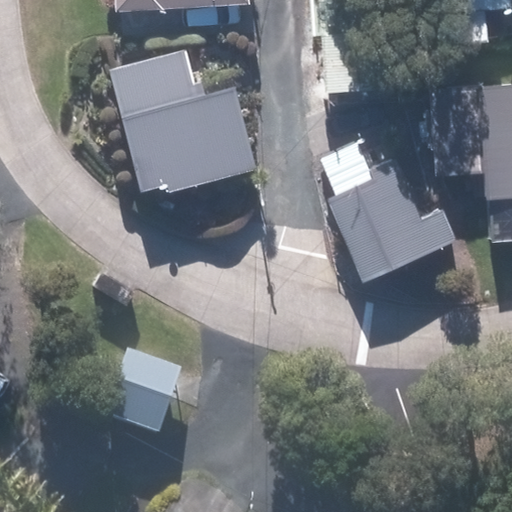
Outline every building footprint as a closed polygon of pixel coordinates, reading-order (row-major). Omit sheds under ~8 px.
[(124,0),(125,14),(257,8),(256,0),(124,0)] [(350,0),(351,39),(333,38),(335,98),(410,94),(407,0),(350,0)] [(511,0),(445,0),(447,20),(511,15),(511,0)] [(133,122),(152,196),(173,191),(175,198),(215,189),(208,163),(221,161),(208,106),(200,108),(193,83),(132,100),(137,122),(133,122)] [(511,92),(441,98),(448,206),(511,202),(511,92)] [(335,204),(371,288),(445,255),(406,165),(377,177),(365,145),(326,162),(344,201),(335,204)] [(112,280),(103,295),(133,311),(141,297),(112,280)] [(134,360),(109,426),(164,447),(190,382),(134,360)]
